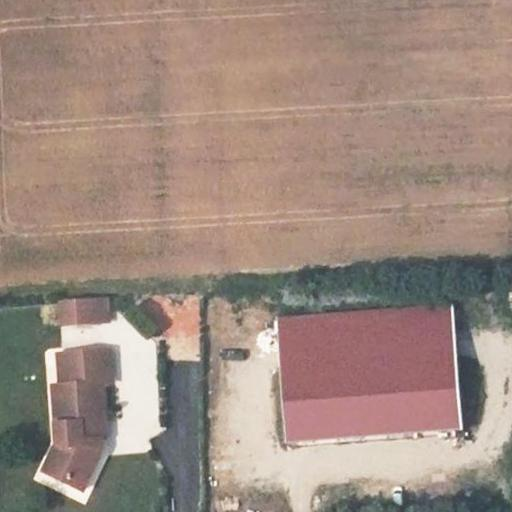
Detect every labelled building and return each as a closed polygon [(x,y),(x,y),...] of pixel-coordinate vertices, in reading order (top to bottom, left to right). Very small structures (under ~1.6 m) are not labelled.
[(92,293),(94,313),(115,312),(114,292),(92,293)] [(67,294),(68,314),(94,313),(92,293),(67,294)] [(291,439),(467,421),(455,318),(280,337),(291,439)] [(63,446),(63,454),(82,468),(108,437),(106,428),(102,428),(102,416),(109,416),(106,373),(115,372),(113,340),(69,343),(71,374),(58,375),(61,426),(73,433),(63,446)] [(42,450),(74,477),(82,468),(63,454),(63,446),(73,433),(61,426),(42,450)]
